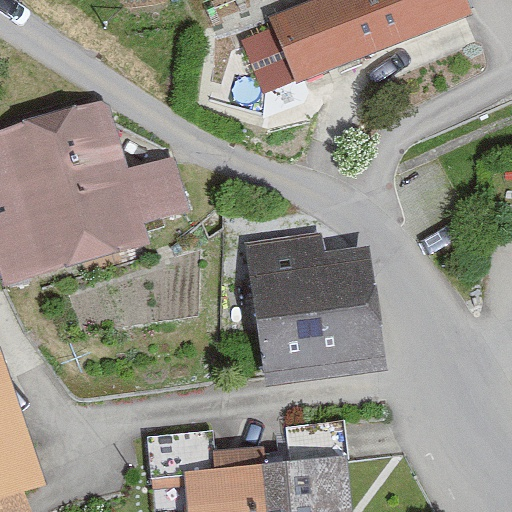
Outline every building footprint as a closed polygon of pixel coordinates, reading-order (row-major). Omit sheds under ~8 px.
[(476,16),(468,0),(304,0),(276,12),(306,85),(476,16)] [(105,103),(0,133),(0,274),(3,286),(151,243),(145,222),(188,210),(173,159),(125,173),(105,103)] [(316,236),(243,246),(262,380),(372,365),(356,252),(319,257),(316,236)] [(37,482),(0,384),(0,511),(23,511),(15,491),(37,482)] [(348,511),(342,458),(181,478),(185,511),(348,511)]
